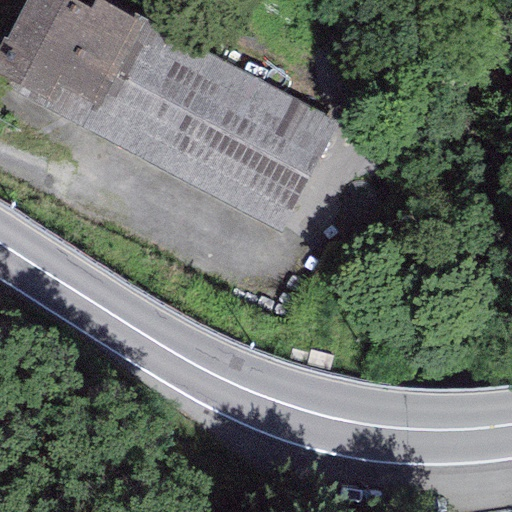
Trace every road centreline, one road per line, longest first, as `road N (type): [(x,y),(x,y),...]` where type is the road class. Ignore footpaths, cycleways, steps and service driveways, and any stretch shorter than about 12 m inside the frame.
road 1 (track): [(0,97),(36,135),(244,262),(266,267),(298,241),(337,172),(347,125),(319,0)]
road 2 (tertiary): [(511,424),(395,429),(277,402),(216,378),(0,244)]
